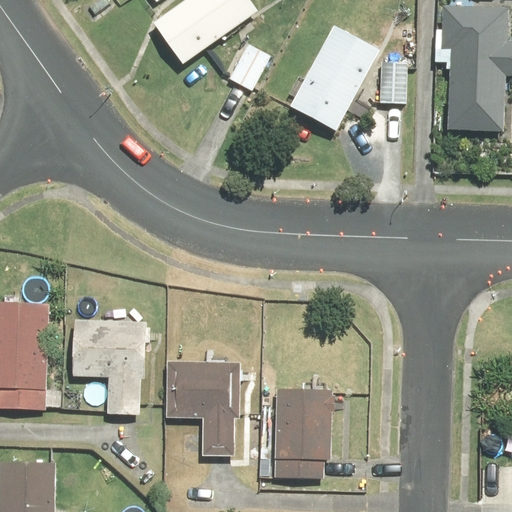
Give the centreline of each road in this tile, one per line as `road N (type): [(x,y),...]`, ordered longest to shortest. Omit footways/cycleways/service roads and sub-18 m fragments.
road 1 (residential): [(72,112),(123,168),(198,221),(430,237)]
road 2 (residential): [(430,237),(424,511)]
road 3 (residential): [(0,4),(72,112)]
